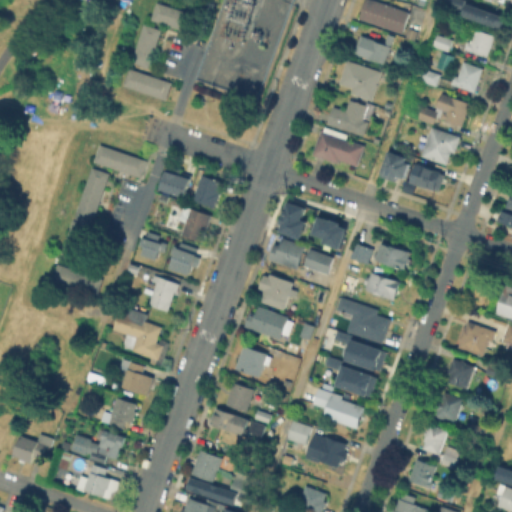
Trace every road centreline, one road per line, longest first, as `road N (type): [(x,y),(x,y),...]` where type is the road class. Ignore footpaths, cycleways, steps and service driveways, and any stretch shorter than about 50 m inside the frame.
road 1 (residential): [(142,511),(327,0)]
road 2 (residential): [(359,511),(511,90)]
road 3 (residential): [(511,250),(365,201)]
road 4 (residential): [(266,168),(149,130)]
